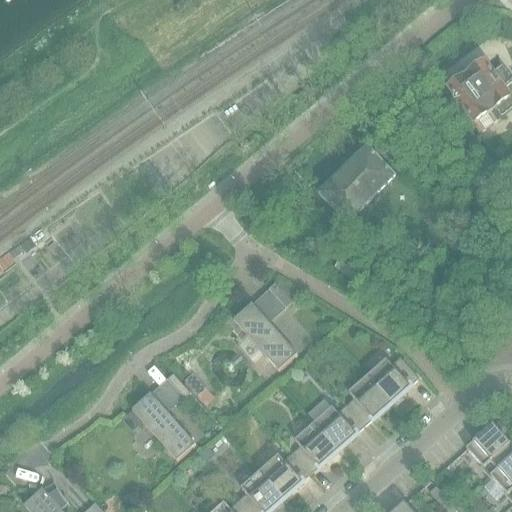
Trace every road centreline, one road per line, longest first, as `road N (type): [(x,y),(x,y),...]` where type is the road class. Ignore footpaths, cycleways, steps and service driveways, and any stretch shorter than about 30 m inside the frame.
road 1 (residential): [(212,208),(248,246),(223,287),(200,317),(144,351),(105,401),(46,446)]
road 2 (residential): [(459,0),(212,208)]
road 3 (residential): [(212,208),(0,385)]
road 4 (residential): [(342,509),(486,385),(511,382)]
road 5 (track): [(0,114),(146,0)]
